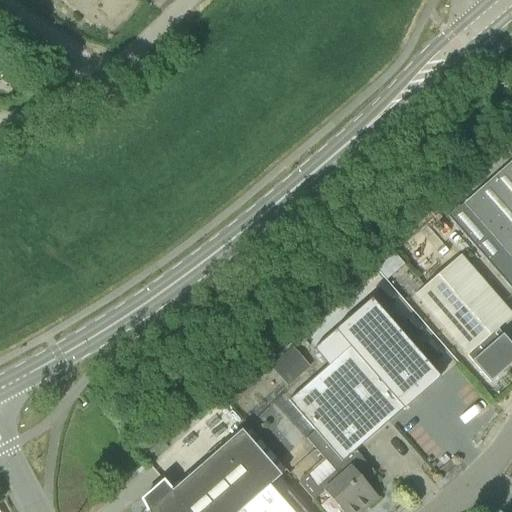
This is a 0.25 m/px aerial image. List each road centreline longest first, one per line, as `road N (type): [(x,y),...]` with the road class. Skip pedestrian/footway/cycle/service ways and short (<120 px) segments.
road 1 (tertiary): [(0,389),(155,297),(502,12)]
road 2 (unclassified): [(0,123),(99,82),(199,0)]
